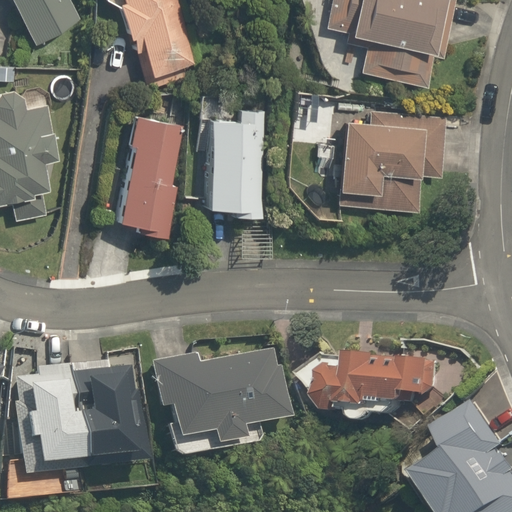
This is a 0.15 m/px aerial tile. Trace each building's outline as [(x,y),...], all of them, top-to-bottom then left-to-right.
[(70,0),(11,0),(39,50),(84,24),(70,0)] [(118,10),(142,85),(144,92),(193,77),(191,70),(198,68),(177,0),(127,0),(129,7),(118,10)] [(362,56),(358,76),(425,92),(431,64),(439,66),(453,3),(439,0),(332,0),(325,33),(347,38),(344,52),(362,56)] [(0,100),(0,212),(10,211),(12,227),(43,223),(39,195),(49,194),(45,164),(58,163),(51,109),(27,113),(25,97),(0,100)] [(363,124),(342,124),(338,208),(419,212),(420,183),(442,183),(445,112),(363,108),(363,124)] [(239,120),(216,119),(212,213),(241,214),(241,224),(261,225),(267,110),(239,109),(239,120)] [(172,183),(180,120),(135,114),(121,231),(152,235),(151,241),(172,243),(179,184),(172,183)] [(302,376),(346,421),(367,422),(384,439),(408,416),(404,413),(430,414),(433,360),(352,357),(352,360),(336,343),(302,376)] [(199,352),(150,362),(161,420),(172,417),(179,452),(215,445),(218,458),(253,451),(250,435),(295,426),(279,349),(201,365),(199,352)] [(132,356),(13,369),(26,489),(145,477),(132,356)] [(511,511),(511,456),(470,399),(436,423),(453,445),(417,472),(446,511),(511,511)]
